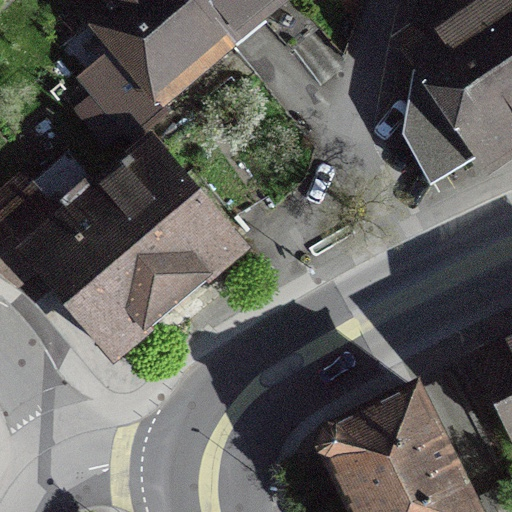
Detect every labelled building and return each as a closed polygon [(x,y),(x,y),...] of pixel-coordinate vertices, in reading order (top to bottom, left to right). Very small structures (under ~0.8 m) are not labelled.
[(56,0),(143,103),(223,36),(192,0),(56,0)] [(192,0),(223,36),(266,0),(192,0)] [(511,156),(511,0),(419,0),(396,14),(407,36),(386,52),(409,99),(396,147),(422,194),(459,169),(470,186),(511,156)] [(227,260),(136,150),(9,254),(100,364),(227,260)] [(511,451),(511,336),(452,365),(497,459),(511,451)] [(451,511),(397,397),(297,444),(329,511),(451,511)]
